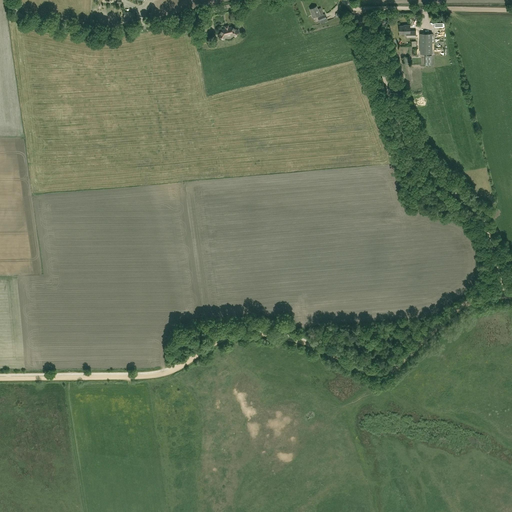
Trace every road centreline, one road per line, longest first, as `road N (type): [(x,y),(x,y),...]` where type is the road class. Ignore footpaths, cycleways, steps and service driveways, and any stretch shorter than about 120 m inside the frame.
road 1 (track): [(504,296),(463,306),(382,374),(302,342),(245,334),(145,376),(0,377)]
road 2 (track): [(352,10),(406,141),(482,221),(504,296)]
road 3 (unclassified): [(255,0),(116,32),(25,18),(9,0)]
